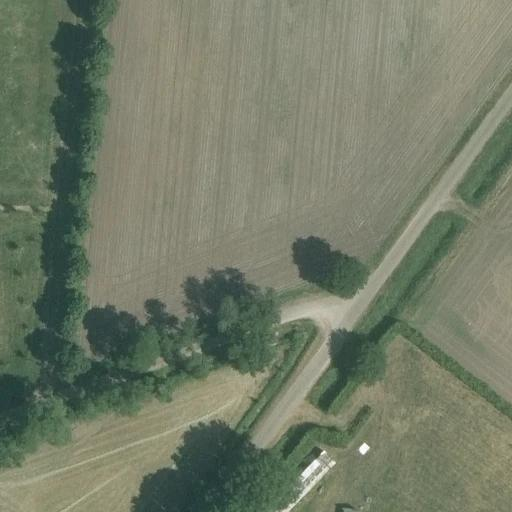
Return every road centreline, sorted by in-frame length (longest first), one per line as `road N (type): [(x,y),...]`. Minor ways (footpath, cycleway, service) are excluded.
road 1 (unclassified): [(381,277),(0,413)]
road 2 (unclassified): [(381,277),(208,511)]
road 3 (unclassified): [(511,97),(381,277)]
